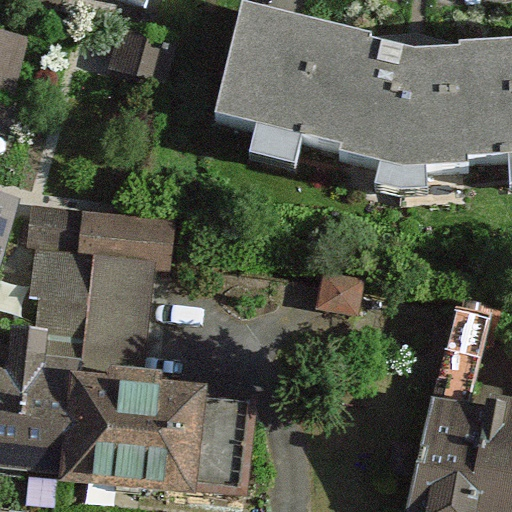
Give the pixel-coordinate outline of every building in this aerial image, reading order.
[(149,0),(105,0),(144,14),(149,0)] [(511,55),(398,60),(246,13),(217,131),(386,187),(511,180),(511,55)] [(156,79),(168,40),(127,28),(115,66),(156,79)] [(0,31),(0,82),(28,84),(31,33),(0,31)] [(0,296),(22,218),(0,212),(0,296)] [(483,363),(495,324),(460,313),(447,352),(483,363)] [(13,379),(0,378),(0,479),(72,478),(72,390),(74,370),(52,372),(55,345),(13,341),(13,379)] [(72,478),(72,496),(259,508),(257,403),(72,390),(72,478)] [(480,511),(486,420),(433,412),(409,511),(480,511)] [(511,511),(511,418),(486,420),(480,511),(511,511)]
